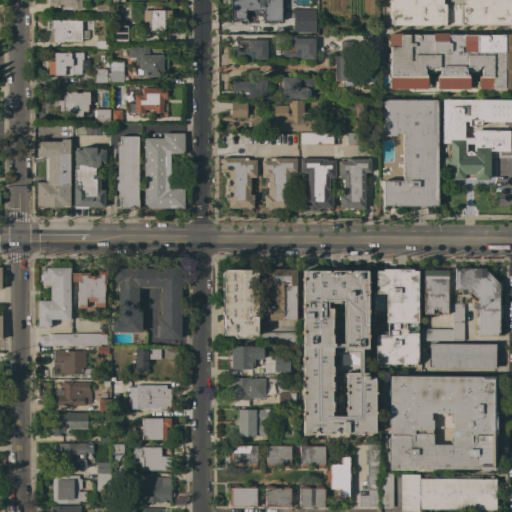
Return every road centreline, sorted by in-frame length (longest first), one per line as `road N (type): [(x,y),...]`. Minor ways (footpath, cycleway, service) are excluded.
road 1 (residential): [(16,511),(17,0)]
road 2 (residential): [(201,511),(200,0)]
road 3 (secondary): [(511,241),(88,238)]
